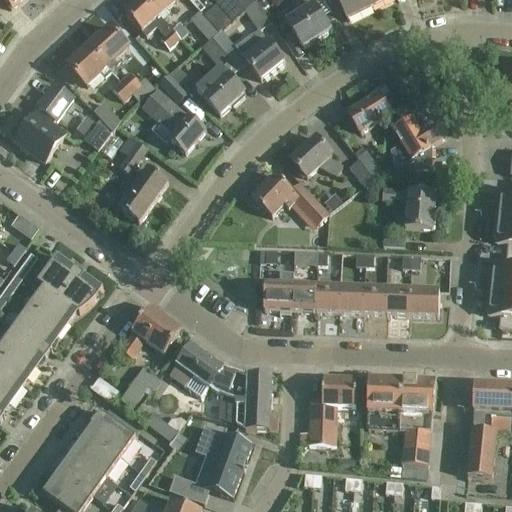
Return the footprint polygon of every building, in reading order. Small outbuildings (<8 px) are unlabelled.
[(0,0),(0,1),(10,13),(24,0),(0,0)] [(144,0),(143,1),(160,21),(178,5),(173,0),(144,0)] [(209,0),(232,25),(235,21),(244,14),(237,7),(233,1),(231,0),(209,0)] [(250,0),(234,0),(233,1),(237,7),(244,14),(245,13),(254,5),(250,0)] [(329,14),(320,0),(293,0),(303,14),(286,24),(304,52),(331,35),(321,19),(329,14)] [(372,12),(366,0),(336,0),(348,24),(372,12)] [(366,0),(372,12),(395,0),(366,0)] [(172,34),(160,21),(143,1),(125,18),(143,37),(147,41),(158,32),(165,41),(164,41),(173,51),(181,43),(172,34)] [(245,14),(258,34),(237,50),(261,84),(285,66),(260,34),(272,27),(256,4),(245,14)] [(209,44),(218,35),(211,28),(200,15),(190,24),(209,44)] [(219,21),(211,28),(218,35),(218,36),(226,29),(219,21)] [(172,34),(181,43),(189,36),(180,27),(172,34)] [(89,50),(110,72),(111,73),(117,68),(116,67),(131,53),(111,30),(89,50)] [(220,120),(245,97),(230,81),(238,73),(212,42),(202,51),(220,73),(197,94),(201,99),(220,120)] [(109,73),(110,72),(89,50),(67,70),(87,93),(103,79),(106,82),(112,76),(109,73)] [(179,71),(170,80),(179,90),(188,81),(179,71)] [(133,98),(140,106),(154,93),(144,82),(139,87),(130,77),(121,85),(133,98)] [(179,107),(187,98),(179,90),(170,80),(161,89),(179,107)] [(124,106),(133,98),(121,85),(112,93),(124,106)] [(53,131),(74,103),(54,88),(37,111),(42,114),(38,120),(36,118),(15,146),(20,150),(18,152),(26,157),(27,155),(45,168),(66,140),(53,131)] [(159,93),(142,112),(158,127),(152,134),(165,146),(168,143),(185,158),(207,134),(189,118),(188,119),(159,93)] [(379,98),(348,117),(361,139),(387,123),(393,133),(398,130),(392,119),(393,119),(379,98)] [(113,137),(121,125),(103,106),(94,116),(113,137)] [(393,133),(392,134),(411,166),(413,165),(413,166),(409,168),(410,177),(433,176),(433,175),(432,166),(432,165),(432,164),(432,152),(432,150),(437,147),(447,140),(437,125),(431,129),(421,135),(413,122),(399,131),(398,130),(393,133)] [(112,138),(97,127),(84,145),(95,152),(99,155),(112,138)] [(130,179),(148,154),(128,140),(124,146),(119,154),(127,160),(119,171),(130,179)] [(338,181),(344,170),(331,163),(334,160),(317,141),(291,164),(308,183),(321,172),(338,181)] [(375,184),(384,178),(366,155),(358,161),(375,184)] [(366,191),(375,184),(359,164),(349,172),(366,191)] [(139,228),(169,186),(149,171),(119,213),(139,228)] [(275,178),(252,202),(254,204),(252,206),(257,212),(259,210),(273,223),(285,210),(289,214),(292,212),(313,234),(317,230),(328,219),(329,219),(329,218),(312,201),(308,196),(300,204),(292,195),(275,178)] [(433,236),(436,197),(407,195),(383,192),(382,205),(406,207),(404,233),(433,236)] [(496,222),(511,223),(511,198),(503,197),(502,203),(498,203),(496,220),(496,221),(496,222)] [(511,259),(511,223),(496,222),(495,222),(495,223),(496,223),(494,240),(498,241),(497,247),(509,248),(508,259),(511,259)] [(405,252),(406,241),(384,240),(383,250),(405,252)] [(17,246),(11,255),(19,260),(25,251),(17,246)] [(277,268),(277,255),(266,254),(265,267),(277,268)] [(5,263),(13,268),(19,260),(11,255),(5,263)] [(316,270),(317,257),(305,256),(305,257),(305,270),(316,270)] [(294,257),(294,269),(305,270),(305,257),(294,257)] [(317,257),(316,270),(328,270),(328,257),(317,257)] [(0,313),(37,263),(31,258),(0,300),(0,313)] [(365,272),(366,258),(356,258),(356,271),(365,272)] [(366,258),(365,272),(374,272),(375,259),(366,258)] [(43,291),(76,314),(79,316),(79,317),(85,313),(90,308),(95,303),(99,298),(103,292),(102,292),(100,294),(82,282),(84,279),(74,272),(73,275),(56,263),(58,260),(57,259),(37,287),(43,291)] [(511,259),(508,259),(507,271),(495,269),(494,276),(490,275),(488,292),(488,293),(488,294),(511,296),(511,259)] [(411,274),(412,260),(403,260),(402,273),(411,274)] [(412,260),(411,274),(420,274),(421,261),(412,260)] [(314,317),(315,291),(306,290),(306,283),(296,283),(296,290),(290,289),(289,316),(314,317)] [(289,316),(290,289),(265,288),(264,315),(289,316)] [(49,352),(76,314),(43,291),(13,333),(49,358),(52,354),(49,352)] [(339,318),(340,292),(315,291),(314,317),(339,318)] [(364,319),(365,293),(340,292),(339,318),(364,319)] [(389,320),(390,294),(365,293),(364,319),(389,320)] [(414,321),(415,295),(390,294),(389,320),(414,321)] [(511,333),(511,296),(488,294),(488,295),(486,312),(490,313),(489,319),(501,321),(500,333),(511,333)] [(415,295),(414,321),(439,322),(440,296),(415,295)] [(164,360),(183,334),(150,310),(119,354),(133,364),(145,346),(164,360)] [(45,363),(49,358),(13,333),(0,350),(0,373),(22,390),(42,361),(45,363)] [(211,394),(212,392),(226,372),(192,348),(176,370),(177,370),(170,380),(184,391),(194,382),(211,394)] [(153,394),(160,384),(144,372),(121,405),(132,413),(148,391),(153,394)] [(226,372),(212,392),(220,398),(219,422),(238,429),(244,434),(245,434),(270,435),(270,434),(271,421),(272,381),(271,381),(270,378),(261,378),(260,380),(242,379),(230,375),(226,372)] [(2,418),(22,390),(0,373),(0,424),(1,425),(4,420),(2,418)] [(356,413),(358,384),(324,383),(323,406),(311,406),(309,450),(337,451),(338,412),(356,413)] [(405,434),(407,386),(369,385),(367,418),(367,433),(405,434)] [(407,386),(405,434),(401,469),(428,471),(432,436),(433,421),(434,421),(437,388),(407,386)] [(511,422),(511,390),(474,389),(473,416),(475,416),(474,422),(471,421),(470,432),(474,432),(474,434),(472,433),(468,481),(493,483),(497,442),(509,444),(511,422)] [(89,439),(121,462),(135,442),(102,418),(103,417),(102,416),(96,422),(91,428),(92,429),(93,428),(95,429),(89,439)] [(172,447),(179,436),(153,417),(145,427),(172,447)] [(175,480),(169,496),(204,509),(209,494),(232,503),(253,446),(225,436),(224,438),(205,431),(195,456),(206,461),(196,488),(175,480)] [(107,482),(121,462),(89,439),(74,459),(107,482)] [(92,502),(107,482),(74,459),(60,479),(92,502)] [(140,476),(146,480),(156,465),(150,461),(140,476)] [(135,495),(146,480),(140,476),(129,491),(135,495)] [(84,511),(92,502),(60,479),(46,497),(44,496),(43,497),(61,510),(59,511),(84,511)] [(304,491),(313,491),(314,479),(305,479),(304,491)] [(321,492),(322,480),(314,479),(313,491),(321,492)] [(345,494),(353,495),(354,483),(346,482),(345,494)] [(361,496),(363,484),(354,483),(353,495),(361,496)] [(386,498),(394,499),(395,487),(387,486),(386,498)] [(402,500),(403,488),(395,487),(394,499),(402,500)] [(431,503),(439,503),(440,491),(432,490),(431,503)] [(113,511),(122,511),(128,504),(122,500),(113,511)] [(148,511),(150,510),(140,502),(132,511),(148,511)]
